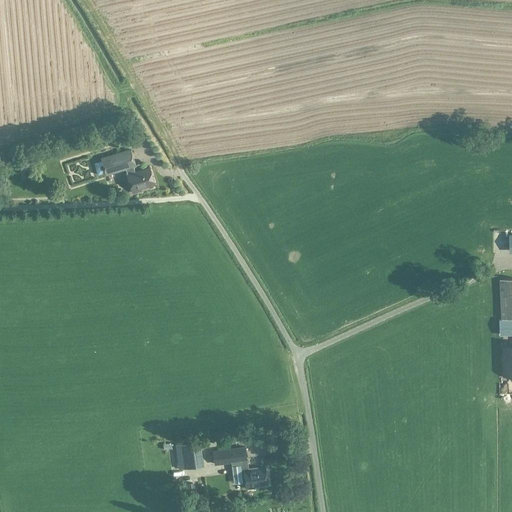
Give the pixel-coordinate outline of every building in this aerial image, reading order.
[(126,169),(128,175),(133,193),(141,190),(140,188),(155,184),(150,168),(136,173),(134,167),(136,166),(131,149),(101,158),(101,160),(94,163),(98,175),(105,173),(106,174),(126,169)] [(511,288),(500,289),(501,319),(511,318),(511,288)] [(511,334),(511,320),(500,321),(500,335),(511,334)] [(511,344),(503,344),(504,378),(511,377),(511,344)] [(179,469),(205,466),(201,441),(176,445),(179,469)] [(243,482),(246,482),(247,489),(253,488),(253,485),(267,483),(265,467),(248,470),(245,446),(213,451),(215,464),(240,461),(243,482)]
